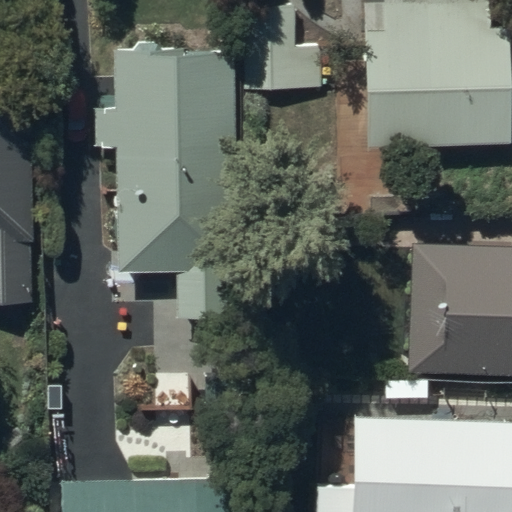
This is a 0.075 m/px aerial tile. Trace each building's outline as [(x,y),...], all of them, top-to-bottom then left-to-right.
[(379,0),(380,7),(362,7),(364,148),(506,145),(502,0),(379,0)] [(315,6),(244,7),(246,90),(317,88),(315,6)] [(134,46),(134,52),(112,52),(112,110),(92,111),(92,150),(113,150),(114,274),(173,274),(174,320),(222,320),(222,270),(233,269),(230,51),(158,52),(158,45),(134,46)] [(0,302),(28,302),(26,79),(0,79),(0,302)] [(511,251),(410,246),(405,372),(511,379),(511,251)] [(510,511),(511,471),(511,424),(352,420),(349,488),(315,487),(313,511),(510,511)] [(228,511),(228,480),(61,480),(60,511),(228,511)]
